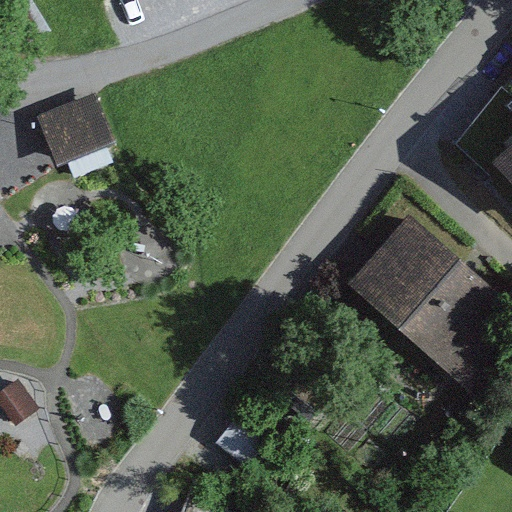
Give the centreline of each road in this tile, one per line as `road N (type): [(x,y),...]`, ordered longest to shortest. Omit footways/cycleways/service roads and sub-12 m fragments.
road 1 (residential): [(125,511),(386,140)]
road 2 (residential): [(0,79),(20,80),(258,0)]
road 3 (residential): [(386,140),(511,4)]
road 4 (residential): [(386,140),(511,249)]
